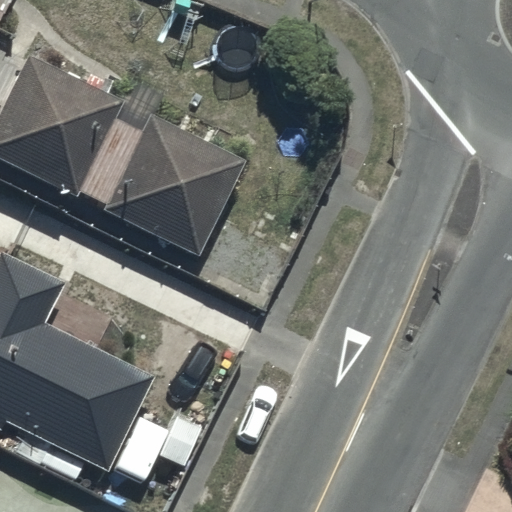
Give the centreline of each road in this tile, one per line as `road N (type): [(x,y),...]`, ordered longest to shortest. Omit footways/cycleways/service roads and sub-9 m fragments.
road 1 (tertiary): [(316,511),(511,108)]
road 2 (tertiary): [(511,108),(474,79),(452,38),(448,0)]
